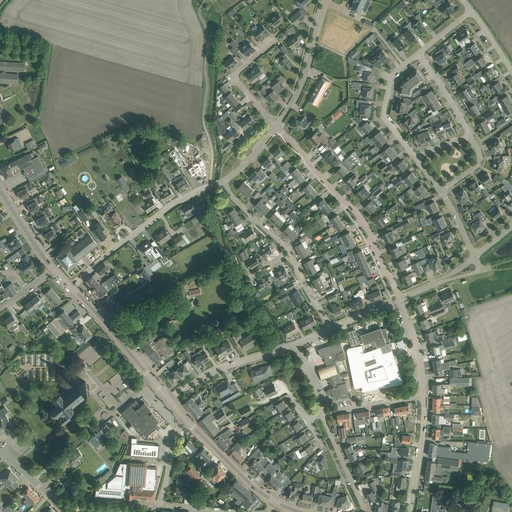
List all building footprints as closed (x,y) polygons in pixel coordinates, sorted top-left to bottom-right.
[(354,0),(351,8),(360,12),(362,10),(366,12),(367,9),(368,9),(368,7),(369,6),(371,2),(366,0),(354,0)] [(443,0),(435,7),(439,11),(441,9),(443,12),(443,13),(446,17),(453,10),(451,8),(453,6),(453,5),(451,3),(448,1),(446,3),(443,0)] [(228,13),(231,17),(237,12),(234,8),(228,13)] [(306,18),(303,15),(299,11),(290,18),(296,25),(302,20),(303,21),(306,18)] [(283,19),(280,16),(278,13),(269,21),(274,27),(283,19)] [(419,14),(416,16),(417,18),(414,20),(416,22),(413,25),(415,27),(415,28),(417,31),(418,30),(420,34),(426,29),(420,21),(423,19),(419,14)] [(363,24),(371,28),(374,23),(365,19),(363,24)] [(406,30),(402,33),(410,42),(416,37),(413,34),(412,33),(414,31),(411,26),(408,23),(404,27),(406,30)] [(252,30),(249,33),(253,38),(256,35),(259,39),(268,32),(262,25),(258,27),(256,25),(252,29),(253,31),(252,30)] [(462,47),(470,42),(468,39),(470,37),(470,36),(469,35),(468,34),(469,33),(467,31),(466,30),(461,34),(457,37),(461,43),(460,43),(462,47)] [(302,37),(298,32),(294,34),(295,36),(288,42),(293,48),(301,42),(299,39),(302,37)] [(365,40),(365,41),(368,44),(376,37),(373,33),(365,40)] [(392,38),(388,41),(393,47),(395,45),(399,50),(405,46),(403,43),(403,42),(401,39),(400,40),(398,37),(394,41),(392,38)] [(238,45),(233,40),(230,43),(234,48),(238,45)] [(254,49),(251,45),(249,42),(244,46),(242,44),(239,47),(246,55),(254,49)] [(374,51),(382,62),(388,57),(383,50),(385,48),(381,42),(378,45),(380,47),(374,52),(374,51)] [(239,53),(234,48),(230,43),(227,45),(236,56),(239,53)] [(458,55),(461,53),(461,55),(465,52),(467,51),(468,53),(469,52),(471,55),(475,53),(475,52),(479,50),(475,43),(465,49),(464,50),(462,47),(456,51),(458,55)] [(287,49),(283,45),(279,48),(283,53),(287,49)] [(441,50),(443,53),(436,58),(437,60),(437,61),(439,64),(440,63),(441,64),(447,62),(446,59),(447,58),(445,55),(447,54),(447,55),(451,52),(447,45),(441,50)] [(353,58),(360,52),(356,48),(349,54),(353,58)] [(370,60),(376,67),(382,62),(374,51),(374,52),(368,57),(367,60),(363,58),(362,62),(367,65),(369,61),(370,60)] [(280,62),(286,70),(293,64),(285,54),(282,56),(284,59),(280,62)] [(238,62),(235,58),(233,56),(224,63),(229,69),(232,67),(233,67),(235,65),(238,62)] [(465,63),(468,68),(475,63),(476,65),(478,64),(480,67),(481,67),(482,67),(483,66),(483,65),(484,64),(487,62),(483,56),(473,62),(471,59),(465,63)] [(0,69),(3,70),(3,73),(0,72),(0,82),(1,83),(18,84),(18,73),(7,73),(5,73),(5,70),(7,70),(19,70),(24,71),(25,63),(19,62),(0,61),(0,69)] [(366,72),(366,65),(357,61),(357,65),(356,71),(360,71),(360,75),(365,75),(364,79),(372,80),(373,75),(371,75),(372,72),(366,72)] [(264,73),(257,65),(253,69),(254,70),(247,75),(254,83),(260,78),(259,77),(264,73)] [(453,83),(455,87),(456,86),(457,86),(460,85),(460,84),(459,84),(463,82),(458,73),(460,72),(458,70),(459,69),(457,65),(451,69),(454,72),(455,74),(450,78),(453,82),(453,83)] [(479,77),(479,78),(483,75),(487,81),(496,75),(491,68),(485,72),(483,69),(472,76),(474,79),(479,77)] [(399,93),(411,95),(413,89),(424,80),(417,70),(402,82),(399,93)] [(272,87),(274,90),(277,93),(280,90),(281,90),(286,87),(282,83),(285,80),(281,76),(277,79),(279,81),(272,87)] [(322,77),(309,101),(313,103),(317,106),(322,97),(326,99),(331,90),(327,88),(330,82),(326,80),(322,77)] [(486,89),(489,88),(491,91),(493,90),(495,93),(503,88),(499,81),(494,84),(492,81),(480,89),(482,92),(486,89)] [(355,86),(355,89),(363,89),(362,93),(363,93),(363,96),(371,97),(371,96),(372,96),(372,93),(372,88),(369,88),(370,84),(353,82),(353,86),(355,86)] [(218,89),(223,94),(229,90),(224,84),(218,89)] [(469,99),(471,102),(478,98),(476,95),(475,95),(471,90),(468,92),(466,89),(459,93),(462,99),(465,97),(467,100),(469,99)] [(274,90),(266,97),(271,104),(276,100),(275,99),(279,96),(279,97),(280,96),(277,93),(274,90)] [(425,105),(428,103),(437,97),(436,97),(435,97),(431,90),(423,95),(426,100),(423,102),(425,105)] [(227,99),(229,102),(235,97),(231,92),(225,97),(222,100),(223,102),(227,99)] [(411,99),(414,103),(423,97),(420,93),(418,94),(417,95),(415,96),(413,97),(411,99)] [(501,102),(504,106),(511,103),(511,102),(510,99),(508,95),(497,101),(498,103),(501,102)] [(231,105),(228,107),(230,110),(233,107),(239,102),(235,97),(229,102),(231,105)] [(429,112),(423,116),(427,120),(434,115),(432,113),(435,110),(441,106),(437,99),(437,98),(437,97),(428,103),(432,109),(428,111),(429,112)] [(395,111),(404,113),(405,105),(409,106),(413,102),(411,99),(404,98),(403,101),(398,100),(395,111)] [(471,102),(472,105),(470,107),(472,110),(469,111),(473,117),(480,113),(478,110),(482,108),(479,102),(480,102),(478,98),(471,102)] [(361,107),(360,114),(365,114),(365,115),(368,115),(368,114),(369,114),(370,111),(371,108),(370,108),(370,106),(367,106),(368,100),(357,99),(356,106),(361,107)] [(504,106),(506,110),(501,112),(503,116),(511,111),(511,102),(511,103),(504,106)] [(407,128),(408,129),(414,125),(413,125),(416,123),(413,119),(417,116),(415,114),(419,110),(417,107),(410,113),(412,116),(409,119),(408,118),(403,122),(405,125),(404,126),(407,129),(407,128)] [(339,109),(333,114),(337,118),(343,113),(339,109)] [(245,119),(250,125),(255,121),(253,118),(251,116),(250,115),(247,111),(245,113),(247,117),(245,119)] [(495,116),(492,111),(484,115),(487,120),(495,116)] [(218,118),(220,121),(228,115),(229,114),(227,112),(218,118)] [(232,119),(235,122),(237,120),(240,123),(245,129),(250,125),(245,119),(242,121),(239,118),(238,119),(232,112),(229,114),(228,115),(232,119)] [(292,124),(291,125),(292,125),(292,127),(295,127),(298,129),(300,125),(302,126),(305,129),(313,118),(310,116),(305,112),(302,115),(299,120),(297,119),(296,120),(295,120),(294,121),(292,122),(292,124)] [(442,122),(445,132),(448,131),(449,132),(454,130),(450,122),(446,123),(445,121),(445,120),(443,116),(443,117),(442,114),(439,116),(442,122)] [(360,133),(363,130),(366,133),(374,127),(370,123),(369,124),(367,122),(363,124),(361,121),(361,117),(350,117),(357,125),(355,126),(360,133)] [(498,121),(500,126),(506,121),(504,118),(498,121)] [(480,128),(483,134),(484,133),(484,134),(487,132),(490,130),(486,124),(487,123),(485,120),(477,124),(479,128),(480,128)] [(227,133),(224,130),(224,131),(222,129),(225,126),(221,121),(216,125),(219,134),(222,132),(225,135),(225,136),(230,142),(235,137),(230,131),(227,133)] [(232,129),(230,131),(235,137),(236,138),(238,136),(238,135),(240,133),(238,131),(236,128),(238,126),(233,121),(229,125),(232,129)] [(445,132),(442,122),(431,126),(434,132),(437,131),(439,136),(443,134),(442,133),(445,132)] [(511,125),(501,133),(503,136),(510,131),(511,134),(511,125)] [(421,129),(426,141),(432,139),(429,130),(425,131),(424,128),(421,129)] [(417,135),(413,136),(416,142),(419,140),(420,143),(426,141),(421,129),(419,130),(421,133),(417,134),(417,135)] [(372,139),(375,142),(383,135),(383,134),(381,131),(380,132),(380,131),(374,135),(372,133),(365,138),(369,142),(372,139)] [(314,146),(320,140),(323,143),(323,144),(327,149),(333,143),(330,140),(329,138),(328,139),(323,133),(319,136),(316,132),(308,139),(314,146)] [(498,140),(500,138),(502,142),(505,140),(501,133),(496,136),(498,140)] [(376,152),(383,147),(381,145),(387,140),(386,139),(387,138),(385,136),(384,136),(383,135),(375,142),(377,145),(373,148),(376,152)] [(12,141),(8,144),(11,151),(16,149),(18,148),(17,145),(16,144),(20,142),(18,137),(13,139),(14,141),(12,141)] [(333,143),(327,149),(328,149),(336,142),(332,138),(330,140),(333,143)] [(324,156),(328,161),(337,153),(334,150),(342,143),(339,140),(336,142),(328,149),(326,150),(328,153),(324,156)] [(490,145),(494,153),(500,150),(500,148),(503,147),(499,141),(496,142),(496,141),(490,145)] [(383,154),(385,157),(394,150),(392,147),(392,148),(390,146),(379,154),(381,156),(383,154)] [(177,148),(177,147),(169,153),(180,169),(186,165),(175,149),(176,148),(176,149),(177,148)] [(275,150),(274,152),(274,153),(273,153),(278,158),(281,155),(284,158),(287,156),(279,148),(276,150),(275,150)] [(328,161),(332,166),(340,159),(338,157),(343,152),(341,150),(328,161)] [(385,157),(387,160),(385,161),(386,163),(397,155),(396,153),(396,152),(394,150),(385,157)] [(367,160),(363,155),(360,159),(355,151),(342,161),(338,165),(341,168),(337,171),(342,177),(350,169),(353,172),(363,163),(367,160)] [(23,168),(27,176),(44,168),(38,156),(36,157),(33,152),(28,155),(27,154),(0,168),(5,178),(16,173),(14,168),(20,165),(21,169),(23,168)] [(369,158),(372,161),(379,155),(376,152),(369,158)] [(510,160),(510,155),(503,156),(503,159),(495,160),(495,163),(494,163),(494,164),(494,165),(493,168),(500,172),(504,166),(504,165),(505,165),(505,161),(510,161),(510,160)] [(269,158),(263,163),(266,167),(267,168),(270,171),(272,168),(273,168),(274,169),(276,166),(278,169),(281,166),(277,161),(274,164),(273,163),(272,162),(269,158)] [(188,169),(187,169),(193,177),(197,175),(201,173),(204,171),(206,170),(203,167),(204,167),(204,166),(203,166),(203,165),(205,164),(201,159),(201,160),(198,162),(197,163),(196,162),(192,165),(193,166),(188,169)] [(385,170),(388,174),(391,171),(392,172),(397,169),(400,172),(407,167),(407,166),(407,165),(407,164),(406,164),(406,163),(405,163),(402,160),(393,167),(390,164),(388,166),(382,170),(382,171),(382,170),(383,171),(385,170)] [(288,161),(282,167),(287,171),(290,167),(291,168),(293,166),(291,164),(288,161)] [(172,179),(164,167),(160,170),(168,182),(172,179)] [(44,168),(27,176),(30,182),(47,173),(44,168)] [(289,183),(301,174),(296,168),(291,173),(293,176),(287,180),(289,182),(289,183)] [(360,179),(363,183),(376,172),(375,169),(368,175),(367,174),(365,176),(364,175),(360,179)] [(255,170),(250,176),(254,181),(257,178),(260,181),(263,179),(266,176),(260,170),(257,172),(255,170)] [(417,179),(412,172),(404,178),(409,185),(417,179)] [(52,180),(49,173),(42,177),(45,181),(47,180),(47,182),(52,180)] [(272,180),(274,182),(278,179),(272,173),(269,176),(272,179),(272,180)] [(504,179),(496,174),(494,178),(492,179),(487,173),(481,177),(486,184),(489,182),(491,185),(498,180),(501,182),(504,179)] [(289,183),(292,187),(297,182),(297,181),(299,184),(305,179),(301,174),(289,183)] [(346,182),(351,188),(356,183),(354,180),(358,177),(355,174),(351,177),(346,182)] [(121,186),(125,182),(121,176),(116,179),(121,186)] [(403,182),(399,177),(393,182),(396,187),(403,182)] [(189,185),(186,181),(184,178),(180,181),(178,178),(174,181),(180,191),(189,185)] [(158,189),(151,179),(147,182),(154,191),(158,189)] [(33,188),(30,182),(24,185),(25,188),(18,192),(19,194),(18,195),(20,198),(21,198),(21,199),(29,198),(28,194),(29,194),(28,191),(33,188)] [(252,191),(247,187),(243,183),(244,182),(238,189),(242,192),(243,193),(243,194),(246,197),(252,191)] [(469,186),(474,193),(475,192),(476,193),(480,190),(479,189),(481,188),(476,182),(475,183),(474,182),(470,185),(471,185),(469,186)] [(511,190),(511,185),(509,182),(504,185),(508,190),(500,197),(503,201),(505,200),(506,201),(506,202),(510,207),(511,205),(511,194),(511,192),(511,190)] [(305,191),(308,194),(314,189),(310,184),(301,192),(302,194),(305,191)] [(407,191),(409,194),(410,197),(416,192),(421,198),(423,197),(424,197),(427,195),(426,194),(428,193),(421,184),(416,188),(414,185),(407,191)] [(152,194),(149,189),(146,185),(142,188),(145,192),(143,193),(146,198),(152,194)] [(163,190),(160,192),(161,194),(162,196),(165,200),(173,195),(171,191),(169,188),(167,185),(162,188),(163,190)] [(266,190),(271,195),(275,190),(270,185),(266,190)] [(374,190),(371,192),(373,195),(374,194),(380,189),(377,186),(377,185),(373,189),(374,190)] [(356,194),(362,200),(370,193),(365,187),(364,188),(361,190),(361,189),(361,190),(356,194)] [(376,197),(377,197),(385,190),(382,187),(380,189),(374,194),(376,197)] [(489,195),(485,188),(481,191),(485,198),(489,195)] [(288,197),(281,189),(277,192),(285,200),(286,198),(288,197)] [(308,194),(310,196),(306,198),(309,201),(318,193),(314,189),(308,194)] [(468,196),(466,193),(463,189),(463,190),(462,189),(460,191),(460,192),(457,194),(460,198),(458,200),(461,204),(466,201),(465,198),(468,196)] [(128,197),(124,191),(120,193),(125,199),(128,197)] [(262,198),(255,205),(260,210),(269,200),(266,198),(265,199),(263,197),(267,194),(264,191),(261,194),(261,195),(260,196),(262,198)] [(253,197),(256,200),(260,196),(261,195),(258,192),(253,197)] [(43,201),(39,195),(33,198),(35,201),(28,206),(29,208),(28,208),(30,212),(31,211),(31,212),(39,211),(38,207),(39,207),(38,204),(43,201)] [(286,198),(285,200),(291,207),(294,204),(288,197),(286,198)] [(156,206),(151,198),(148,200),(148,201),(146,203),(145,202),(142,201),(138,203),(138,205),(139,207),(141,207),(142,209),(144,210),(145,209),(147,212),(156,206)] [(315,207),(316,209),(319,206),(321,209),(327,204),(323,199),(317,204),(316,202),(311,207),(313,209),(315,207)] [(371,201),(365,206),(371,213),(380,205),(374,199),(371,202),(371,201)] [(260,210),(265,214),(272,206),(268,202),(269,200),(260,210)] [(414,206),(416,210),(418,209),(418,210),(421,208),(422,209),(425,208),(426,210),(428,209),(430,213),(438,209),(434,201),(429,204),(427,200),(414,206)] [(385,209),(387,212),(399,204),(397,201),(396,202),(395,202),(385,209)] [(186,213),(187,217),(196,213),(194,209),(195,209),(192,203),(182,208),(185,213),(186,213)] [(321,209),(324,212),(320,214),(322,217),(325,214),(326,214),(332,209),(327,204),(321,209)] [(296,211),(299,214),(305,209),(302,206),(296,211)] [(489,210),(491,213),(490,214),(495,219),(503,213),(498,207),(496,209),(494,206),(489,210)] [(111,215),(109,212),(110,211),(107,207),(100,213),(103,217),(106,215),(109,219),(108,220),(113,226),(120,220),(116,214),(117,213),(116,211),(111,215)] [(52,214),(48,208),(42,212),(44,215),(37,220),(38,222),(37,222),(39,226),(40,225),(41,226),(48,224),(47,221),(48,220),(47,217),(52,214)] [(226,221),(228,224),(224,227),(226,230),(234,225),(234,226),(241,222),(238,218),(236,216),(238,215),(234,209),(226,214),(229,218),(227,220),(226,221)] [(82,210),(77,213),(83,221),(88,218),(82,210)] [(487,219),(481,211),(473,217),(476,221),(471,225),(472,227),(472,228),(474,231),(475,231),(476,233),(479,231),(480,231),(483,229),(482,228),(485,226),(482,222),(487,219)] [(269,218),(274,223),(279,217),(274,213),(269,218)] [(379,217),(375,220),(380,227),(384,224),(386,223),(389,221),(386,217),(387,217),(385,214),(382,216),(381,216),(379,217)] [(274,223),(278,227),(286,219),(281,215),(279,217),(274,223)] [(328,229),(341,221),(337,215),(331,219),(332,222),(328,225),(330,227),(328,229)] [(444,226),(446,225),(442,216),(436,219),(434,216),(426,219),(428,223),(428,224),(433,222),(435,226),(436,225),(438,229),(440,228),(441,228),(442,228),(443,228),(443,227),(444,227),(444,226)] [(328,229),(330,233),(333,231),(332,231),(336,228),(338,231),(345,227),(341,221),(328,229)] [(92,231),(100,241),(106,236),(101,230),(104,228),(98,222),(91,228),(93,230),(92,231)] [(59,228),(55,223),(49,227),(51,230),(45,235),(46,237),(45,237),(48,240),(49,240),(49,241),(57,239),(55,235),(56,234),(55,232),(59,228)] [(283,232),(288,236),(295,229),(290,224),(289,226),(288,226),(283,232)] [(234,235),(237,240),(242,237),(243,239),(245,237),(247,240),(251,238),(251,240),(257,236),(252,228),(243,233),(241,230),(242,230),(238,232),(236,234),(234,235)] [(288,236),(292,241),(298,235),(297,235),(300,232),(295,228),(295,229),(288,236)] [(170,236),(167,231),(166,230),(164,229),(160,232),(161,232),(159,233),(155,236),(161,244),(164,241),(164,240),(170,236)] [(389,240),(390,242),(395,239),(393,234),(394,233),(393,230),(389,232),(389,231),(383,234),(386,241),(389,240)] [(450,232),(445,234),(444,230),(432,235),(434,239),(441,236),(443,240),(444,240),(445,244),(447,243),(447,244),(451,242),(450,242),(454,240),(454,239),(453,235),(452,235),(450,232)] [(339,237),(342,243),(353,238),(350,232),(339,237)] [(89,234),(69,250),(77,260),(97,244),(89,234)] [(178,247),(180,245),(182,247),(186,244),(180,235),(173,240),(178,247)] [(326,241),(324,242),(326,245),(338,239),(336,236),(331,238),(326,241)] [(5,238),(0,240),(0,244),(1,246),(2,244),(5,248),(8,246),(11,250),(18,245),(18,246),(22,244),(20,240),(19,241),(17,237),(13,240),(13,239),(10,241),(8,243),(5,238)] [(346,250),(356,245),(353,238),(342,243),(346,250)] [(64,241),(62,239),(54,246),(52,248),(53,250),(64,241)] [(144,244),(140,247),(145,254),(145,253),(146,254),(149,253),(150,253),(152,252),(153,250),(164,264),(169,260),(154,240),(151,243),(149,240),(145,243),(146,244),(145,244),(144,244)] [(252,245),(256,251),(260,248),(256,242),(252,245)] [(295,246),(298,252),(305,248),(302,242),(295,246)] [(397,247),(390,250),(393,257),(404,253),(401,245),(397,247)] [(272,250),(272,249),(271,249),(269,246),(262,250),(261,249),(259,250),(264,258),(268,256),(268,255),(269,254),(269,255),(273,252),(272,250)] [(17,251),(25,262),(20,266),(19,265),(19,266),(25,274),(35,266),(22,248),(17,251)] [(67,248),(56,256),(67,270),(78,261),(77,260),(69,250),(67,248)] [(298,252),(301,258),(308,254),(305,248),(298,252)] [(422,248),(415,251),(417,255),(419,254),(420,258),(425,256),(422,248)] [(352,258),(350,259),(351,262),(358,260),(365,256),(362,250),(355,253),(350,255),(352,258)] [(338,257),(340,261),(349,256),(347,252),(338,257)] [(260,263),(257,259),(255,256),(247,261),(251,268),(260,263)] [(353,266),(354,268),(360,265),(367,262),(365,256),(358,260),(359,263),(353,266)] [(442,268),(440,262),(441,261),(439,257),(434,259),(434,258),(430,260),(430,261),(434,271),(438,269),(439,270),(442,269),(442,268)] [(304,263),(307,269),(314,265),(311,259),(304,263)] [(396,263),(399,270),(406,267),(408,266),(407,263),(405,259),(403,260),(401,261),(396,263)] [(421,265),(425,263),(423,260),(413,264),(415,268),(420,266),(421,265)] [(95,269),(100,275),(109,268),(103,262),(95,269)] [(355,270),(356,273),(362,270),(370,267),(367,262),(360,265),(361,268),(355,270)] [(422,265),(425,272),(431,270),(428,263),(422,265)] [(146,265),(144,267),(150,275),(153,274),(146,265)] [(307,269),(310,274),(317,271),(314,265),(307,269)] [(143,267),(137,272),(140,276),(142,274),(144,273),(148,278),(146,279),(144,281),(147,285),(153,280),(143,267)] [(275,273),(280,280),(289,274),(284,267),(275,273)] [(357,277),(360,284),(366,281),(364,277),(372,274),(370,267),(362,270),(362,271),(363,271),(364,274),(357,277)] [(89,287),(97,297),(99,295),(101,299),(108,294),(106,292),(110,288),(121,281),(116,273),(106,279),(100,285),(97,281),(98,281),(96,279),(98,277),(95,273),(90,278),(89,276),(85,279),(90,285),(89,286),(89,287)] [(402,277),(404,281),(403,281),(404,286),(406,286),(410,284),(409,283),(415,280),(416,279),(415,277),(414,276),(412,273),(407,275),(402,277)] [(271,282),(270,279),(267,275),(258,280),(261,284),(257,286),(260,291),(264,289),(263,287),(271,282)] [(313,280),(316,286),(323,282),(320,276),(313,280)] [(283,294),(286,292),(295,286),(293,282),(280,290),(281,291),(283,294)] [(316,286),(319,291),(326,288),(323,282),(316,286)] [(10,296),(17,292),(13,287),(14,286),(12,283),(4,288),(1,284),(0,285),(0,291),(1,291),(5,298),(6,297),(7,298),(10,296)] [(174,286),(179,296),(189,291),(185,283),(181,285),(180,283),(174,286)] [(101,301),(111,313),(120,306),(113,297),(120,291),(116,285),(110,290),(112,293),(101,301)] [(371,287),(373,292),(376,299),(382,296),(377,285),(371,287)] [(43,298),(46,301),(49,299),(55,306),(61,300),(51,288),(44,294),(45,294),(42,297),(43,298)] [(126,299),(129,305),(149,295),(147,291),(143,293),(141,288),(132,292),(134,295),(126,299)] [(359,298),(356,300),(359,307),(365,304),(362,297),(364,296),(362,290),(361,289),(358,291),(359,292),(356,293),(359,298)] [(290,295),(296,305),(303,301),(301,296),(300,296),(299,294),(300,294),(297,290),(290,295)] [(376,299),(373,292),(370,293),(368,290),(366,291),(367,294),(367,295),(370,302),(376,299)] [(443,308),(444,309),(447,307),(451,305),(449,301),(455,299),(452,290),(441,295),(444,300),(441,302),(441,304),(443,308)] [(279,297),(281,300),(288,296),(286,292),(283,294),(280,295),(280,296),(279,297)] [(327,297),(329,301),(339,297),(337,293),(327,297)] [(37,295),(31,300),(38,308),(46,301),(43,298),(42,297),(40,299),(37,295)] [(359,307),(356,300),(352,301),(351,297),(348,299),(350,302),(349,303),(353,310),(359,307)] [(28,309),(26,311),(30,315),(38,308),(31,300),(25,305),(28,309)] [(421,303),(414,306),(416,309),(415,310),(416,312),(417,312),(417,313),(424,310),(422,306),(426,305),(425,302),(421,303)] [(337,306),(336,303),(331,306),(335,315),(343,312),(340,305),(337,306)] [(443,308),(441,304),(431,309),(432,312),(443,308)] [(432,312),(435,317),(446,312),(445,311),(448,310),(447,307),(444,309),(443,308),(432,312)] [(468,316),(465,309),(460,311),(463,318),(468,316)] [(46,325),(51,330),(68,315),(64,310),(59,314),(57,312),(52,316),(54,318),(46,325)] [(51,330),(57,337),(82,315),(78,310),(70,317),(68,315),(51,330)] [(166,313),(168,322),(178,320),(176,311),(166,313)] [(7,327),(10,332),(19,325),(16,321),(12,315),(5,320),(9,326),(7,327)] [(301,322),(305,329),(311,325),(311,326),(316,323),(312,315),(301,322)] [(421,321),(423,328),(430,326),(433,324),(432,321),(428,322),(427,318),(421,321)] [(19,325),(26,336),(29,333),(22,323),(19,325)] [(298,330),(293,323),(284,328),(287,333),(286,333),(287,334),(288,336),(293,333),(295,332),(298,330)] [(72,327),(70,329),(75,335),(74,337),(78,341),(82,338),(85,341),(88,338),(91,335),(83,325),(80,328),(76,324),(72,327)] [(364,344),(372,341),(374,346),(377,345),(378,347),(380,354),(383,353),(392,350),(390,343),(391,342),(386,328),(382,329),(381,327),(361,334),(364,344)] [(436,339),(437,342),(441,341),(446,339),(445,334),(438,337),(437,335),(439,334),(438,330),(434,331),(435,331),(432,332),(431,332),(426,334),(428,341),(436,339)] [(239,332),(232,336),(236,342),(239,347),(238,345),(241,343),(242,345),(244,348),(251,344),(252,345),(257,342),(255,338),(254,337),(253,338),(251,334),(243,339),(239,332)] [(147,333),(139,339),(141,341),(140,342),(140,344),(146,351),(145,352),(144,351),(144,352),(150,358),(151,357),(156,363),(158,365),(161,362),(162,363),(174,352),(162,337),(155,343),(147,333)] [(453,338),(453,337),(446,339),(441,341),(443,348),(455,345),(455,343),(453,338)] [(233,350),(231,346),(228,340),(215,348),(220,357),(226,354),(233,350)] [(339,360),(339,361),(346,358),(341,344),(341,342),(333,344),(318,349),(320,357),(324,356),(325,360),(324,360),(325,363),(326,363),(327,366),(326,366),(318,369),(322,380),(330,377),(331,377),(327,381),(332,384),(333,386),(330,387),(330,389),(328,389),(326,391),(332,396),(333,396),(334,397),(341,394),(346,393),(343,381),(340,372),(340,371),(340,370),(339,369),(339,368),(339,367),(338,366),(337,364),(336,361),(339,360)] [(186,349),(185,350),(181,345),(179,346),(183,352),(182,353),(186,358),(190,354),(186,349)] [(431,347),(432,355),(438,353),(438,355),(442,355),(440,345),(437,346),(431,347)] [(348,354),(348,355),(348,356),(355,387),(362,386),(363,390),(396,384),(394,374),(400,372),(392,350),(383,353),(380,354),(378,347),(367,351),(366,348),(350,351),(350,352),(349,352),(348,353),(348,354)] [(203,348),(197,352),(203,362),(209,358),(203,348)] [(203,362),(197,352),(190,356),(197,366),(203,362)] [(433,360),(434,367),(449,365),(449,362),(444,362),(444,359),(441,359),(440,359),(433,360)] [(167,369),(164,372),(167,376),(173,383),(176,380),(180,377),(179,377),(181,375),(182,376),(186,373),(189,370),(183,363),(180,360),(177,362),(180,366),(176,369),(175,371),(174,370),(170,373),(167,369)] [(272,375),(271,370),(269,365),(268,365),(269,366),(266,367),(266,366),(258,369),(258,370),(256,370),(256,369),(251,371),(254,379),(263,376),(263,377),(272,375)] [(434,367),(435,374),(443,373),(442,370),(450,369),(449,365),(434,367)] [(63,391),(63,392),(61,394),(59,392),(53,398),(54,400),(52,400),(51,402),(52,405),(53,406),(52,407),(51,406),(51,407),(52,408),(50,409),(49,409),(49,410),(50,410),(50,412),(49,412),(50,413),(51,413),(52,414),(51,415),(52,415),(53,414),(54,415),(54,416),(55,416),(55,418),(58,421),(60,420),(63,424),(70,419),(69,417),(71,416),(69,413),(72,410),(73,410),(72,407),(74,405),(75,406),(85,398),(84,397),(87,395),(90,393),(86,388),(88,387),(88,388),(89,387),(88,387),(89,386),(88,386),(89,385),(86,381),(85,382),(85,381),(84,382),(84,381),(83,381),(84,382),(82,383),(79,379),(76,381),(76,382),(73,384),(73,383),(63,391)] [(238,389),(237,387),(235,383),(231,385),(228,379),(215,387),(220,397),(233,389),(234,391),(238,389)] [(274,384),(265,389),(269,396),(278,392),(274,384)] [(433,393),(445,393),(445,388),(441,388),(441,387),(450,387),(450,385),(450,384),(441,384),(433,384),(433,393)] [(223,403),(241,393),(240,391),(222,401),(223,403)] [(184,403),(189,410),(198,403),(202,400),(200,397),(195,401),(191,397),(184,403)] [(135,400),(121,412),(132,424),(128,428),(131,432),(135,428),(144,439),(148,435),(148,434),(154,429),(154,430),(158,426),(155,423),(158,421),(158,422),(159,422),(152,413),(151,414),(152,414),(150,416),(149,416),(148,416),(146,413),(150,409),(144,402),(139,406),(138,404),(138,403),(135,400)] [(189,410),(196,418),(204,412),(200,407),(205,403),(202,400),(198,403),(189,410)] [(276,401),(266,407),(268,410),(271,411),(273,409),(274,410),(278,407),(280,410),(284,408),(285,408),(285,407),(287,406),(286,405),(287,402),(284,401),(283,400),(278,403),(276,401)] [(433,404),(433,411),(438,411),(439,411),(439,413),(443,413),(443,406),(443,405),(440,405),(433,404)] [(407,420),(406,415),(406,413),(410,412),(408,405),(401,406),(404,420),(407,420)] [(0,431),(12,425),(5,414),(9,411),(5,406),(0,409),(0,431)] [(241,411),(243,416),(253,411),(250,406),(241,411)] [(396,415),(400,414),(400,416),(401,416),(402,421),(404,420),(401,406),(395,407),(396,415)] [(389,407),(383,408),(385,418),(384,415),(388,414),(388,418),(391,417),(389,407)] [(385,418),(383,408),(377,409),(379,420),(385,418)] [(369,410),(363,411),(364,422),(371,421),(369,410)] [(278,415),(281,421),(286,418),(288,421),(295,417),(294,415),(294,413),(292,412),(291,411),(285,414),(284,411),(279,414),(278,415)] [(358,419),(354,419),(356,431),(360,430),(359,427),(359,424),(364,423),(364,422),(363,411),(357,412),(357,413),(358,417),(358,419)] [(199,421),(204,428),(209,424),(208,423),(212,420),(215,417),(211,412),(203,418),(199,421)] [(219,415),(216,417),(219,421),(227,416),(224,413),(220,416),(219,415)] [(433,415),(432,423),(437,423),(438,423),(439,423),(443,423),(445,423),(446,423),(446,420),(444,420),(445,416),(443,416),(439,416),(439,415),(437,415),(433,415)] [(239,422),(243,429),(251,425),(247,418),(239,422)] [(109,420),(88,438),(95,446),(100,442),(102,446),(106,443),(103,439),(107,436),(104,433),(103,431),(105,429),(106,430),(109,428),(107,426),(111,423),(109,420)] [(209,424),(204,428),(211,436),(220,430),(212,420),(208,423),(209,424)] [(285,426),(289,431),(293,429),(295,432),(302,427),(301,426),(302,423),(299,423),(298,421),(293,425),(291,422),(285,426)] [(439,433),(450,434),(450,430),(453,430),(453,432),(463,433),(463,428),(458,428),(453,427),(450,427),(444,426),(443,429),(433,428),(432,438),(439,438),(439,433)] [(214,440),(223,451),(233,443),(229,438),(226,440),(225,439),(228,436),(233,433),(230,428),(214,440)] [(292,437),(295,443),(300,440),(302,443),(308,439),(308,437),(308,435),(306,434),(305,433),(299,436),(297,433),(292,437)] [(411,436),(406,435),(403,435),(398,435),(398,436),(395,435),(395,445),(401,445),(401,442),(410,443),(411,436)] [(235,459),(239,463),(245,457),(241,453),(241,452),(239,450),(243,446),(242,445),(246,441),(242,438),(238,442),(238,441),(233,446),(227,452),(232,457),(233,457),(233,458),(234,459),(235,459)] [(188,451),(189,452),(195,447),(189,440),(184,444),(179,456),(184,458),(187,451),(188,451)] [(438,459),(459,462),(459,459),(462,459),(474,460),(481,461),(482,461),(487,461),(489,461),(491,444),(490,444),(490,441),(487,441),(487,443),(469,441),(468,448),(467,447),(467,449),(468,449),(467,454),(448,451),(448,447),(441,446),(437,446),(437,444),(430,443),(430,447),(429,447),(428,451),(429,451),(428,455),(439,457),(438,459)] [(131,443),(130,455),(158,457),(159,445),(136,443),(131,443)] [(298,449),(303,457),(315,450),(314,449),(315,446),(312,446),(311,444),(306,448),(304,445),(298,449)] [(345,448),(347,454),(361,448),(360,446),(356,448),(355,447),(352,448),(351,445),(345,448)] [(79,449),(77,447),(75,448),(76,449),(69,455),(68,455),(66,456),(68,459),(75,467),(81,462),(78,459),(82,456),(78,451),(79,449)] [(198,454),(195,457),(199,460),(195,464),(199,468),(205,461),(206,462),(212,456),(204,447),(198,454)] [(389,452),(388,456),(400,458),(400,454),(408,455),(409,449),(396,447),(395,449),(392,449),(392,452),(389,452)] [(347,454),(350,461),(357,458),(356,455),(358,454),(358,452),(362,450),(361,448),(347,454)] [(252,468),(254,470),(262,461),(265,458),(263,456),(264,455),(260,451),(259,452),(256,450),(254,452),(252,455),(255,458),(257,456),(260,459),(258,462),(255,459),(249,465),(252,468)] [(285,455),(282,458),(289,464),(291,461),(285,455)] [(308,462),(313,466),(318,464),(321,470),(328,466),(324,456),(315,460),(312,457),(308,462)] [(388,456),(388,460),(390,460),(390,462),(395,463),(395,464),(397,465),(397,469),(401,469),(401,470),(402,470),(402,469),(406,470),(407,463),(408,464),(409,460),(400,459),(400,458),(388,456)] [(254,470),(256,472),(256,471),(259,474),(261,472),(263,472),(263,470),(265,468),(262,465),(264,462),(265,462),(266,463),(268,460),(265,458),(262,461),(254,470)] [(459,459),(459,462),(438,459),(438,462),(436,462),(428,461),(425,478),(426,478),(430,479),(433,479),(433,480),(442,481),(447,482),(448,477),(443,476),(444,468),(458,470),(458,467),(461,467),(461,463),(462,459),(459,459)] [(96,489),(95,495),(122,497),(125,497),(125,498),(133,498),(154,499),(155,486),(156,486),(157,478),(156,478),(157,467),(146,467),(146,465),(144,463),(130,462),(129,461),(126,463),(120,463),(116,473),(114,474),(102,484),(96,489)] [(369,468),(367,463),(360,466),(360,465),(354,468),(357,476),(364,473),(362,471),(369,468)] [(220,469),(221,468),(217,464),(205,477),(210,482),(213,479),(213,480),(215,478),(217,481),(224,473),(220,469)] [(280,475),(282,473),(279,471),(277,473),(276,471),(275,471),(275,470),(277,468),(273,465),(269,470),(268,471),(272,474),(271,474),(269,476),(268,477),(268,478),(266,480),(269,483),(271,485),(280,475)] [(198,476),(200,474),(192,466),(186,472),(194,480),(195,479),(198,476)] [(10,470),(1,479),(5,484),(11,490),(18,484),(15,481),(18,478),(10,470)] [(106,473),(98,479),(102,484),(114,474),(111,471),(107,474),(106,473)] [(399,473),(393,472),(392,472),(391,476),(396,477),(396,482),(398,483),(398,486),(397,486),(396,491),(400,491),(400,487),(405,487),(406,483),(404,483),(405,477),(398,476),(399,473)] [(280,475),(271,485),(273,487),(276,490),(278,487),(280,487),(280,486),(283,483),(286,486),(291,481),(287,478),(285,480),(280,475)] [(195,480),(194,480),(176,478),(176,487),(176,494),(185,494),(186,488),(188,488),(188,489),(188,490),(194,490),(195,480)] [(426,478),(426,482),(425,482),(424,487),(427,487),(427,491),(435,492),(435,488),(431,488),(431,483),(429,483),(430,479),(426,478)] [(235,502),(239,506),(245,500),(246,501),(253,494),(236,479),(232,484),(230,483),(231,482),(225,489),(230,493),(231,493),(238,499),(235,502)] [(369,483),(373,491),(366,494),(369,501),(376,498),(374,494),(379,492),(374,481),(369,483)] [(289,488),(286,497),(294,499),(295,497),(299,498),(300,493),(296,492),(297,489),(301,490),(303,484),(294,482),(293,486),(290,485),(289,488)] [(331,506),(332,501),(338,502),(337,507),(346,508),(347,508),(348,508),(349,508),(349,507),(350,507),(350,506),(350,505),(350,504),(350,503),(347,495),(339,498),(339,494),(336,493),(338,485),(335,485),(331,496),(326,495),(325,504),(331,506)] [(22,494),(26,498),(24,501),(29,506),(32,504),(39,497),(28,487),(22,494)] [(322,494),(322,488),(318,487),(316,498),(319,499),(318,503),(325,504),(326,495),(322,494)] [(302,501),(311,502),(312,495),(307,494),(308,490),(305,490),(304,494),(302,501)] [(253,510),(259,504),(257,502),(259,499),(253,494),(246,501),(245,500),(239,506),(239,507),(241,509),(246,509),(247,507),(250,510),(253,506),(255,508),(253,510)] [(390,511),(397,511),(399,501),(392,500),(390,511)] [(376,502),(374,511),(387,511),(389,504),(384,503),(384,502),(379,501),(379,503),(376,502)] [(508,511),(510,504),(494,501),(493,507),(491,511),(508,511)] [(3,510),(4,511),(19,511),(18,510),(10,502),(3,510)]
